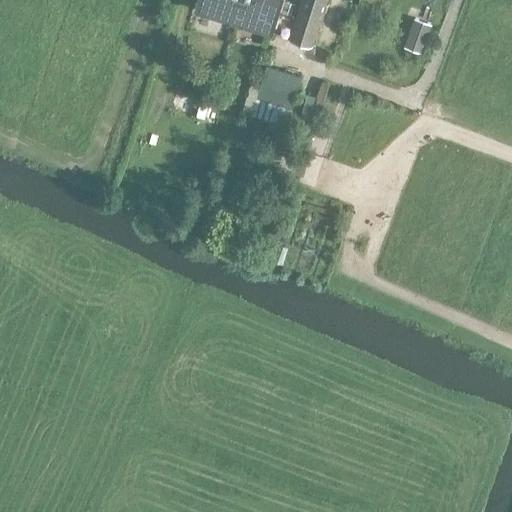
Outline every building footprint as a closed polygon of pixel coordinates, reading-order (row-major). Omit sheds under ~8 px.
[(197,0),(196,4),(269,27),(272,28),(280,0),(197,0)] [(280,0),(273,28),(291,33),(290,36),(313,43),(326,0),(280,0)] [(430,23),(415,18),(407,45),(421,50),(430,23)] [(267,65),(266,64),(251,114),(288,125),(296,99),(303,76),(267,65)] [(199,99),(175,91),(170,109),(193,117),(199,99)] [(311,154),(277,144),(272,162),(294,169),(294,167),(306,170),(311,154)] [(229,209),(252,215),(257,198),(234,192),(229,209)]
